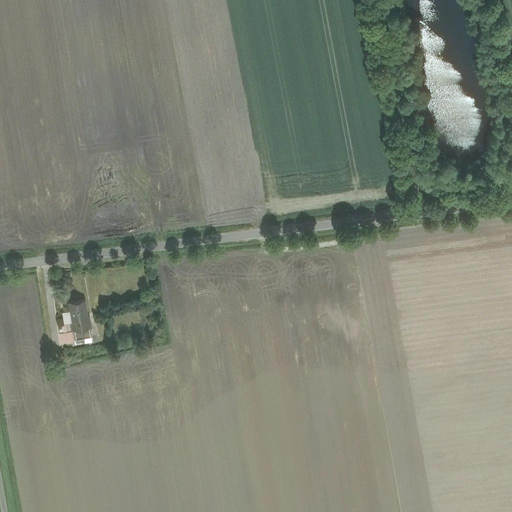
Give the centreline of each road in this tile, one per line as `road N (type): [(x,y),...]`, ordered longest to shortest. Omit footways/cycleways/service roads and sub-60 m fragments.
road 1 (tertiary): [(0,267),(511,200)]
road 2 (track): [(414,213),(412,163),(374,0)]
road 3 (track): [(511,135),(481,0)]
